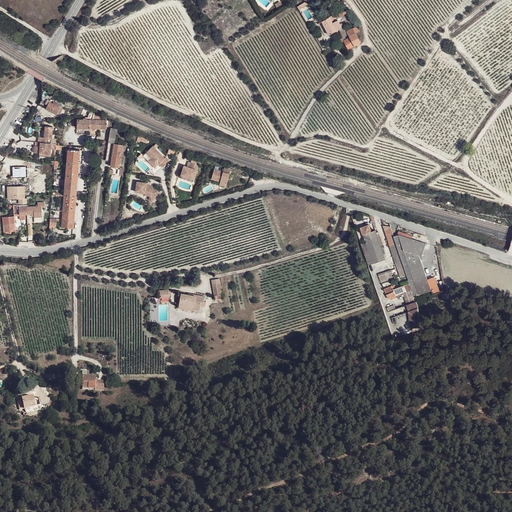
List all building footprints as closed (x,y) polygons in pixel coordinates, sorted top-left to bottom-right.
[(297,6),(300,11),(303,7),(308,4),(306,1),(297,6)] [(332,15),(322,21),(330,34),(333,32),(334,33),(338,31),(337,30),(339,29),(344,37),(345,36),(347,35),(343,27),(345,26),(344,24),(343,24),(342,23),(340,24),(338,20),(332,23),(331,20),(334,18),(332,15)] [(346,39),(344,40),(349,49),(360,42),(355,33),(359,30),(356,26),(347,31),(350,37),(346,39)] [(42,104),(46,106),(51,97),(47,95),(42,104)] [(57,114),(61,107),(50,102),(46,108),(57,114)] [(81,115),(86,105),(79,102),(76,108),(78,109),(75,116),(77,116),(81,115)] [(92,113),(93,109),(86,105),(81,115),(84,116),(87,111),(89,112),(92,113)] [(77,120),(77,128),(107,128),(107,120),(77,120)] [(53,127),(46,126),(45,137),(39,137),(38,142),(37,142),(36,149),(46,150),(46,155),(50,156),(53,127)] [(111,130),(110,130),(106,160),(111,161),(110,166),(119,167),(122,145),(115,143),(117,129),(111,128),(111,130)] [(166,158),(154,146),(148,152),(154,159),(150,163),(156,168),(160,164),(163,167),(170,160),(167,157),(166,158)] [(69,149),(68,162),(78,163),(80,150),(69,149)] [(78,163),(68,162),(66,179),(72,179),(72,180),(77,180),(78,163)] [(195,180),(200,166),(192,163),(190,168),(185,166),(182,176),(195,180)] [(123,175),(124,169),(109,167),(109,174),(123,175)] [(224,172),(215,170),(212,180),(221,182),(220,185),(227,187),(231,174),(234,175),(235,170),(226,167),(224,172)] [(76,196),(77,180),(72,180),(72,179),(66,179),(65,195),(76,196)] [(46,181),(35,181),(35,190),(46,190),(46,181)] [(147,183),(138,182),(136,192),(146,193),(151,197),(155,200),(160,192),(150,185),(147,185),(147,183)] [(10,186),(10,198),(18,198),(19,203),(27,203),(27,198),(25,198),(25,190),(27,190),(26,186),(24,186),(24,188),(16,188),(16,186),(10,186)] [(75,204),(76,196),(65,195),(64,203),(75,204)] [(74,212),(75,204),(64,203),(63,211),(74,212)] [(27,214),(27,207),(20,207),(19,205),(13,204),(13,207),(14,214),(20,214),(20,216),(25,216),(25,214),(27,214)] [(74,219),(74,212),(63,211),(63,219),(74,219)] [(4,232),(16,230),(14,215),(3,217),(4,232)] [(73,228),(74,219),(63,219),(62,227),(73,228)] [(370,254),(366,256),(369,265),(385,259),(384,254),(381,247),(376,230),(371,231),(369,225),(361,227),(370,254)] [(394,236),(393,232),(386,234),(390,246),(397,244),(394,236)] [(399,234),(394,236),(397,244),(408,276),(409,279),(414,294),(432,291),(427,277),(420,255),(422,256),(426,243),(399,234)] [(408,276),(397,244),(390,246),(401,278),(408,276)] [(388,270),(377,274),(380,283),(392,279),(388,270)] [(434,275),(427,277),(432,291),(433,294),(439,292),(434,275)] [(222,294),(219,279),(211,280),(215,295),(222,294)] [(394,285),(385,289),(389,299),(391,298),(395,297),(395,298),(404,295),(407,305),(416,302),(413,294),(411,289),(407,291),(404,285),(396,288),(394,285)] [(194,306),(193,309),(200,311),(201,302),(204,302),(205,296),(196,295),(196,296),(181,293),(179,304),(194,306)] [(417,304),(407,305),(409,325),(419,324),(417,304)] [(82,388),(95,388),(95,390),(104,390),(104,381),(95,380),(95,376),(89,376),(89,371),(82,371),(82,388)] [(27,413),(33,411),(32,407),(36,406),(33,396),(22,398),(24,409),(25,408),(26,411),(27,413)]
